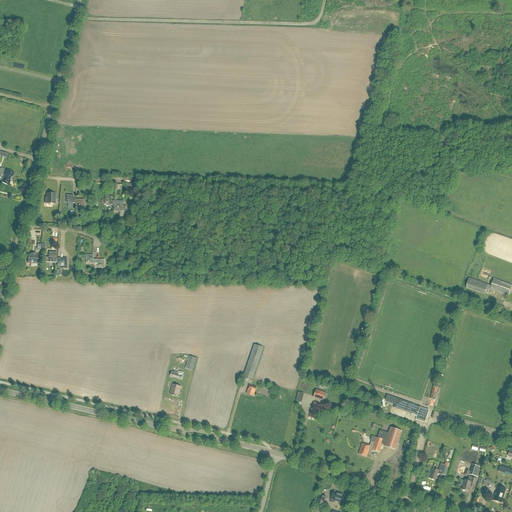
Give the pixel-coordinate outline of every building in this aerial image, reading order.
[(3,169),(0,169),(0,174),(11,180),(14,174),(13,173),(13,172),(10,171),(10,172),(3,169)] [(0,182),(8,186),(11,180),(0,174),(0,180),(1,181),(0,182)] [(55,205),(56,194),(47,194),(46,198),(45,198),(45,204),(55,205)] [(76,204),(76,200),(73,200),(73,196),(67,196),(66,204),(76,204)] [(114,205),(114,202),(112,202),(112,197),(105,197),(105,205),(114,205)] [(76,200),(76,204),(78,204),(78,208),(85,208),(85,200),(76,200)] [(114,202),(114,205),(114,212),(120,212),(120,217),(124,217),(124,212),(123,212),(123,210),(123,202),(114,202)] [(55,263),(58,263),(58,259),(57,259),(57,253),(49,252),(49,257),(45,257),(45,262),(55,263)] [(38,262),(38,256),(27,256),(27,259),(28,259),(28,264),(37,264),(37,265),(40,266),(40,262),(38,262)] [(96,264),(96,261),(94,261),(94,256),(87,256),(86,264),(96,264)] [(58,259),(58,263),(60,263),(60,267),(66,267),(67,259),(60,259),(58,259)] [(96,261),(96,264),(98,264),(98,269),(105,269),(105,261),(96,261)] [(508,297),(511,286),(511,285),(493,279),(490,286),(469,279),(466,288),(485,295),(487,289),(508,297)] [(503,313),(505,307),(495,304),(493,309),(503,313)] [(252,381),(264,348),(254,345),(242,378),(252,381)] [(193,371),(197,359),(180,354),(179,359),(188,362),(185,369),(193,371)] [(178,396),(181,387),(172,384),(170,394),(178,396)] [(253,397),(256,388),(249,386),(246,394),(253,397)] [(435,401),(438,388),(433,387),(430,399),(435,401)] [(323,402),(326,393),(316,390),(313,398),(323,402)] [(425,423),(429,411),(415,406),(415,405),(397,399),(394,408),(417,416),(416,420),(425,423)] [(317,421),(318,415),(320,414),(321,410),(323,406),(313,402),(310,411),(311,412),(309,418),(317,421)] [(396,451),(402,432),(390,428),(388,434),(380,431),(377,439),(376,438),(375,443),(371,441),(369,447),(362,444),(358,455),(366,458),(369,449),(372,450),(372,451),(379,454),(382,445),(385,445),(384,447),(396,451)] [(406,452),(409,442),(404,440),(401,450),(406,452)] [(445,476),(449,464),(446,462),(445,465),(441,463),(441,465),(440,465),(438,471),(432,469),(429,478),(436,481),(438,474),(445,476)] [(473,464),(470,475),(475,476),(478,466),(473,464)] [(461,480),(459,485),(463,486),(462,490),(469,492),(470,487),(474,488),(476,479),(472,478),(470,482),(465,481),(461,480)] [(497,486),(493,500),(501,503),(506,489),(497,486)] [(341,503),(342,501),(344,496),(333,492),(331,500),(341,503)] [(323,506),(326,498),(320,496),(317,504),(323,506)]
